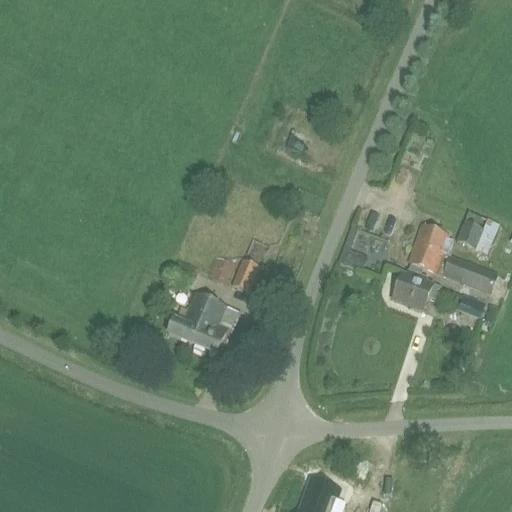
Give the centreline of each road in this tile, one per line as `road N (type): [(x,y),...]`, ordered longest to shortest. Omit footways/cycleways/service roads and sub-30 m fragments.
road 1 (unclassified): [(268,428),(297,316),(426,0)]
road 2 (unclassified): [(268,428),(91,380),(0,334)]
road 3 (unclassified): [(511,422),(268,428)]
